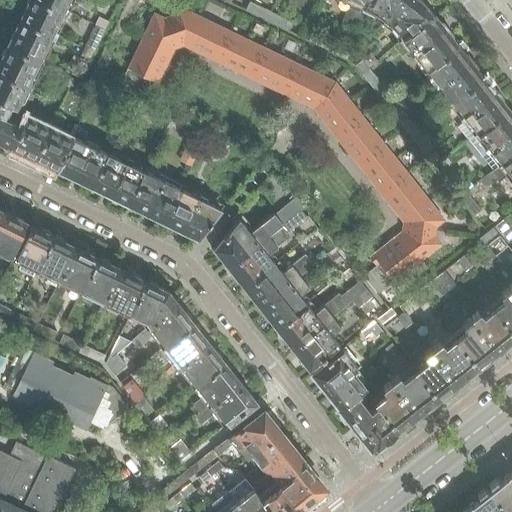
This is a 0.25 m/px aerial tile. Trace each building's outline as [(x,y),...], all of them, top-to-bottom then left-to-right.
[(26,5),(18,20),(49,35),(61,11),(39,0),(26,0),(25,3),(26,5)] [(39,0),(61,11),(66,0),(39,0)] [(374,12),(383,19),(397,0),(364,0),(362,6),(374,12)] [(392,27),(401,38),(432,12),(421,0),(397,0),(383,19),(392,27)] [(131,13),(135,5),(126,1),(123,9),(131,13)] [(244,10),(266,20),(270,12),(248,2),(244,10)] [(374,257),(378,262),(392,280),(439,243),(433,236),(434,224),(442,219),(333,81),(175,5),(170,14),(162,18),(152,13),(126,67),(152,80),(169,46),(181,41),(315,106),(406,221),(404,234),(374,257)] [(359,13),(347,8),(340,22),(352,28),(359,13)] [(119,16),(127,20),(131,13),(123,9),(119,16)] [(291,22),(270,12),(266,20),(288,30),(291,22)] [(408,47),(426,69),(457,44),(432,12),(401,38),(393,45),(400,54),(408,47)] [(124,28),(127,20),(119,16),(115,24),(124,28)] [(107,22),(98,17),(94,25),(103,30),(107,22)] [(39,56),(49,35),(18,20),(14,30),(11,31),(9,36),(10,38),(8,41),(39,56)] [(115,24),(112,31),(120,35),(124,28),(115,24)] [(103,30),(94,25),(83,48),(92,52),(103,30)] [(116,42),(120,35),(112,31),(108,39),(116,42)] [(307,40),(326,49),(330,41),(311,32),(307,40)] [(349,50),(330,41),(326,49),(345,58),(349,50)] [(482,76),(457,44),(426,69),(451,100),(482,76)] [(0,71),(26,84),(37,61),(6,46),(5,48),(2,49),(0,54),(1,57),(0,58),(0,71)] [(114,52),(104,47),(100,56),(110,61),(114,52)] [(88,60),(92,52),(83,48),(79,56),(88,60)] [(110,61),(100,56),(96,64),(106,69),(110,61)] [(386,92),(361,60),(354,65),(379,98),(386,92)] [(99,82),(106,69),(96,64),(85,85),(95,91),(106,97),(110,88),(99,82)] [(45,77),(54,81),(58,72),(50,68),(45,77)] [(137,96),(146,79),(125,69),(117,86),(137,96)] [(0,101),(8,105),(10,106),(16,104),(26,84),(0,71),(0,101)] [(72,79),(58,72),(54,81),(67,87),(72,79)] [(467,138),(475,132),(507,107),(482,76),(451,100),(466,119),(457,126),(467,138)] [(95,91),(85,85),(79,82),(74,92),(91,100),(95,91)] [(384,104),(394,116),(400,111),(405,108),(400,102),(407,97),(401,90),(384,104)] [(7,144),(10,145),(19,126),(18,126),(2,118),(8,105),(0,101),(0,142),(5,144),(7,144)] [(131,129),(141,107),(132,102),(122,124),(131,129)] [(475,132),(500,163),(511,153),(511,113),(507,107),(475,132)] [(415,129),(400,111),(394,116),(408,134),(415,129)] [(53,166),(55,167),(71,136),(57,130),(63,117),(53,112),(47,125),(33,156),(45,162),(46,164),(51,167),(53,166)] [(20,150),(33,156),(47,125),(28,116),(21,118),(18,126),(19,126),(10,145),(12,146),(13,148),(18,151),(20,150)] [(430,148),(415,129),(408,134),(424,153),(430,148)] [(89,186),(106,152),(71,135),(71,136),(55,167),(56,167),(55,169),(89,186)] [(89,186),(126,203),(144,166),(142,165),(140,169),(106,152),(89,186)] [(431,152),(426,157),(433,166),(438,161),(431,152)] [(511,153),(500,163),(511,177),(511,153)] [(126,203),(162,221),(178,187),(144,171),(146,167),(144,166),(126,203)] [(491,171),(478,180),(484,188),(497,179),(491,171)] [(443,177),(451,188),(458,183),(450,172),(443,177)] [(457,196),(464,191),(467,189),(462,182),(460,184),(459,183),(451,189),(457,196)] [(196,237),(220,208),(178,187),(162,221),(196,237)] [(480,210),(464,191),(457,196),(473,216),(480,210)] [(279,210),(286,219),(299,209),(304,206),(296,196),(279,210)] [(299,209),(286,219),(277,225),(283,233),(305,216),(299,209)] [(11,217),(1,212),(0,214),(0,249),(9,254),(24,223),(22,222),(21,219),(14,216),(11,217)] [(227,265),(266,234),(257,223),(248,230),(237,217),(211,250),(219,260),(221,258),(227,265)] [(511,231),(502,219),(495,225),(507,240),(511,236),(511,231)] [(32,274),(35,267),(50,236),(50,235),(49,233),(42,229),(39,230),(28,225),(13,256),(22,261),(19,267),(32,274)] [(283,233),(277,225),(267,233),(275,244),(285,236),(283,233)] [(492,228),(478,239),(482,244),(496,234),(492,228)] [(232,275),(241,287),(273,262),(265,252),(274,244),(266,234),(227,265),(234,274),(232,275)] [(35,267),(58,278),(73,246),(63,242),(62,239),(55,235),(52,236),(50,236),(35,267)] [(67,282),(81,289),(96,257),(95,257),(94,254),(87,251),(84,252),(73,246),(58,278),(51,291),(60,296),(67,282)] [(486,246),(479,252),(487,262),(494,256),(486,246)] [(322,248),(312,255),(316,261),(326,254),(322,248)] [(281,272),(273,262),(241,287),(251,300),(253,298),(259,306),(299,274),(312,264),(303,254),(290,264),(281,272)] [(470,266),(462,256),(456,261),(464,271),(470,266)] [(114,276),(117,268),(107,263),(107,260),(99,257),(97,258),(96,257),(81,289),(102,299),(109,285),(107,284),(108,280),(114,282),(116,277),(114,276)] [(376,264),(366,272),(361,276),(375,294),(391,282),(376,264)] [(129,273),(117,268),(114,276),(116,277),(114,282),(108,280),(107,284),(109,285),(102,299),(126,311),(141,279),(140,279),(139,276),(131,272),(129,273)] [(435,276),(447,289),(453,284),(442,271),(435,276)] [(264,316),(273,328),(305,302),(298,293),(308,286),(299,274),(259,306),(266,314),(264,316)] [(447,289),(435,276),(429,281),(440,295),(447,289)] [(167,308),(175,303),(165,291),(157,287),(156,284),(149,281),(146,282),(144,281),(129,312),(142,318),(147,324),(160,315),(158,312),(162,310),(164,313),(169,310),(167,308)] [(346,303),(350,300),(364,289),(358,281),(340,296),(346,303)] [(388,303),(396,297),(389,287),(381,294),(388,303)] [(502,298),(491,307),(511,333),(511,293),(507,287),(498,294),(502,298)] [(370,296),(364,289),(350,300),(357,307),(370,296)] [(418,291),(410,297),(418,307),(426,301),(418,291)] [(331,315),(346,303),(340,296),(338,292),(322,304),(313,311),(305,302),(273,328),(283,340),(285,339),(291,346),(331,315)] [(153,333),(163,344),(190,321),(190,319),(185,313),(182,313),(175,303),(167,308),(169,310),(164,313),(162,310),(158,312),(160,315),(147,324),(129,338),(136,347),(153,333)] [(13,311),(0,305),(0,315),(9,320),(13,311)] [(30,313),(18,307),(12,320),(24,325),(30,313)] [(476,311),(469,317),(496,350),(511,337),(511,333),(491,307),(480,316),(476,311)] [(381,324),(394,313),(390,308),(376,319),(381,324)] [(411,322),(402,311),(395,317),(403,328),(411,322)] [(339,326),(331,315),(291,346),(298,355),(296,356),(306,369),(338,344),(330,333),(339,326)] [(477,365),(496,350),(469,317),(460,323),(464,328),(454,337),(477,365)] [(198,348),(205,342),(199,333),(199,331),(194,324),(191,324),(190,322),(190,321),(163,344),(172,356),(155,369),(161,377),(178,363),(190,354),(188,351),(193,347),(196,352),(200,350),(198,348)] [(382,332),(373,321),(359,331),(364,337),(371,332),(375,337),(382,332)] [(55,331),(37,323),(33,331),(52,339),(55,331)] [(58,342),(79,352),(83,344),(62,334),(58,342)] [(129,342),(118,336),(104,363),(114,375),(125,366),(115,354),(129,342)] [(439,340),(430,347),(458,381),(477,365),(454,337),(443,345),(439,340)] [(193,383),(221,361),(221,358),(216,352),(213,352),(205,342),(198,348),(200,350),(196,352),(193,347),(188,351),(190,354),(178,363),(193,383)] [(392,359),(399,354),(391,343),(379,352),(375,364),(377,366),(389,355),(392,359)] [(104,354),(83,344),(79,352),(100,362),(104,354)] [(338,405),(354,393),(358,389),(361,382),(351,369),(355,366),(340,347),(310,371),(312,372),(311,376),(316,382),(319,382),(329,394),(328,398),(333,403),(336,403),(338,405)] [(436,398),(458,381),(430,347),(422,354),(426,359),(413,369),(436,398)] [(103,386),(103,385),(87,377),(87,378),(72,371),(70,375),(48,364),(50,361),(31,352),(11,394),(83,428),(87,420),(100,426),(119,401),(103,386)] [(229,386),(236,381),(229,372),(230,369),(225,363),(222,363),(221,361),(193,383),(203,394),(192,403),(198,411),(221,393),(219,390),(224,387),(226,391),(230,388),(229,386)] [(370,365),(365,377),(367,382),(370,380),(368,377),(375,372),(370,365)] [(396,374),(388,380),(416,414),(436,398),(413,369),(400,379),(396,374)] [(131,380),(122,387),(134,402),(134,401),(141,396),(142,395),(131,380)] [(373,400),(375,403),(395,428),(397,427),(399,427),(416,414),(388,380),(380,387),(384,392),(373,400)] [(226,423),(254,400),(247,391),(244,391),(236,381),(229,386),(230,388),(226,391),(224,387),(219,390),(221,393),(198,411),(194,415),(201,424),(216,411),(226,423)] [(336,407),(349,424),(368,409),(354,393),(338,405),(338,406),(336,407)] [(152,410),(141,396),(134,401),(145,415),(152,410)] [(368,409),(349,424),(367,447),(373,448),(381,441),(382,442),(395,431),(393,429),(395,428),(375,403),(368,409)] [(245,457),(249,453),(248,451),(277,429),(262,410),(229,435),(245,457)] [(156,432),(165,424),(158,414),(148,421),(156,432)] [(164,439),(172,434),(167,427),(159,433),(164,439)] [(301,460),(301,459),(277,429),(248,451),(249,453),(259,465),(245,476),(254,488),(261,483),(257,478),(264,472),(266,475),(271,471),(279,482),(288,475),(290,473),(288,471),(301,460)] [(172,434),(164,439),(168,446),(176,440),(172,434)] [(159,501),(233,442),(228,436),(154,495),(159,501)] [(180,439),(166,449),(176,463),(190,452),(180,439)] [(0,511),(50,511),(52,508),(58,511),(70,485),(65,482),(72,467),(44,454),(43,456),(16,443),(10,456),(0,451),(0,511)] [(217,460),(206,469),(211,476),(222,467),(217,460)] [(290,473),(288,475),(307,500),(316,493),(313,489),(320,484),(301,460),(288,471),(290,473)] [(200,484),(211,476),(206,469),(195,478),(200,484)] [(511,511),(511,470),(487,490),(504,511),(511,511)] [(270,485),(257,496),(269,511),(293,511),(300,507),(299,506),(307,500),(288,475),(279,482),(272,487),(270,485)] [(189,482),(176,493),(181,499),(194,489),(189,482)] [(269,511),(257,496),(250,488),(242,494),(234,484),(218,497),(226,507),(219,511),(269,511)] [(504,511),(487,490),(461,510),(462,511),(504,511)] [(167,510),(181,499),(176,493),(162,503),(167,510)] [(154,511),(157,510),(151,503),(139,511),(154,511)]
